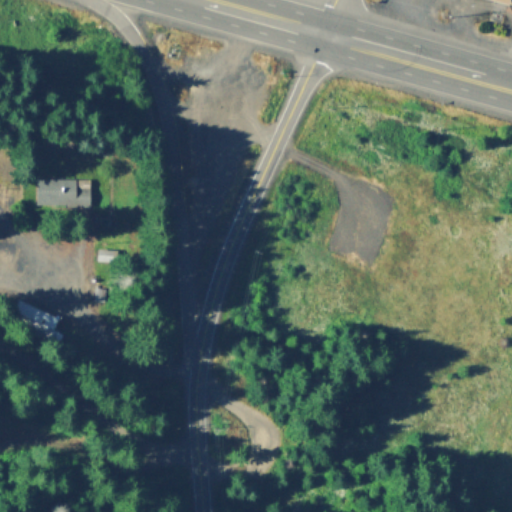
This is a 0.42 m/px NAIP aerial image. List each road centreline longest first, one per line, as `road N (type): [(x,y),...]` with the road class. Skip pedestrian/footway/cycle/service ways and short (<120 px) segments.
road 1 (trunk): [(96,0),(136,39),(166,111),(196,373)]
road 2 (tertiary): [(196,373),(226,260),(323,28)]
road 3 (track): [(0,345),(137,440),(199,459)]
road 4 (track): [(199,459),(244,466),(259,460),(265,433),(196,373)]
road 5 (trunk): [(482,73),(323,28)]
road 6 (tertiary): [(203,511),(196,373)]
